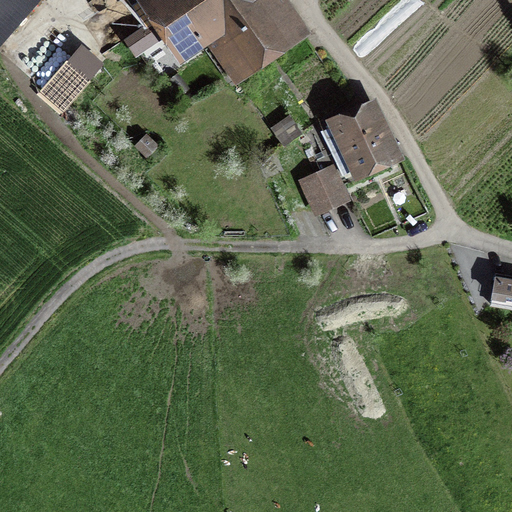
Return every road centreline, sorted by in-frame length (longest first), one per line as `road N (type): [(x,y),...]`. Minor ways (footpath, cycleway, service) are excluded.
road 1 (track): [(0,382),(103,268),(170,246),(262,246)]
road 2 (residential): [(306,0),(396,118),(453,235)]
road 3 (unclassified): [(453,235),(385,245),(262,246)]
